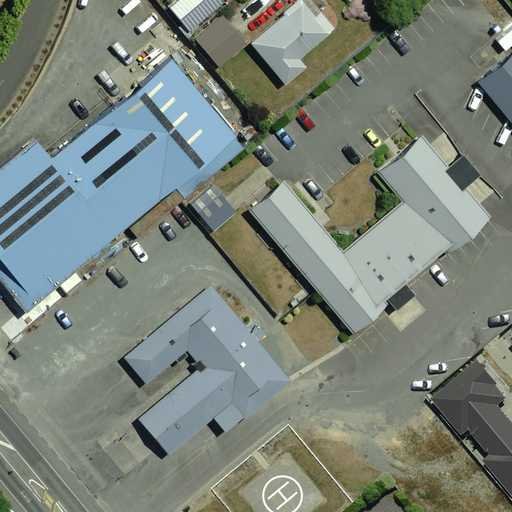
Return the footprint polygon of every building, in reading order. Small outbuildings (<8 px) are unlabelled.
[(219,0),(179,0),(170,7),(184,27),(220,1),(219,0)] [(310,0),(298,0),(247,40),(285,85),(304,69),(295,58),(333,29),(310,0)] [(219,67),(245,44),(221,16),(194,40),(219,67)] [(0,298),(13,315),(227,145),(147,46),(0,163),(0,298)] [(511,51),(476,80),(511,122),(511,51)] [(277,175),(238,209),(343,332),(492,205),(424,126),(369,173),(390,197),(335,243),(277,175)] [(214,230),(234,213),(211,186),(191,203),(214,230)] [(198,274),(104,352),(130,383),(178,344),(194,363),(125,420),(156,456),(226,399),(239,414),(283,377),(198,274)] [(481,459),(510,498),(511,496),(511,424),(494,401),(502,395),(477,362),(432,396),(461,435),(468,430),(487,455),(481,459)]
